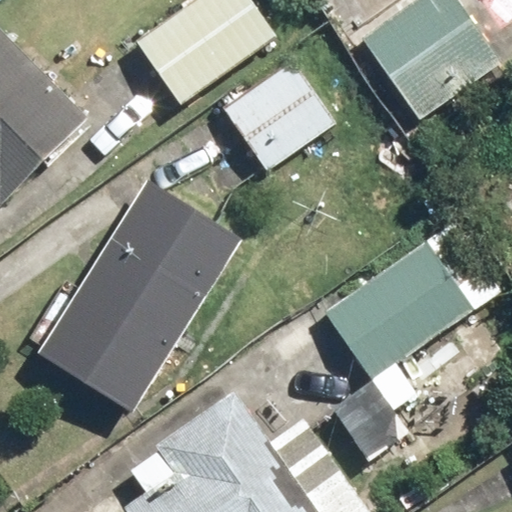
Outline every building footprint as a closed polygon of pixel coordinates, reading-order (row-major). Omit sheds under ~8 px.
[(243,0),(217,0),(156,41),(196,100),(275,47),(243,0)] [(426,0),(375,37),(430,114),(494,69),(444,0),(426,0)] [(0,206),(92,111),(0,22),(0,206)] [(229,108),(275,169),(337,123),(291,62),(229,108)] [(152,191),(44,351),(131,409),(239,249),(152,191)] [(426,258),(339,319),(374,368),(461,308),(426,258)] [(310,511),(238,406),(137,474),(163,511),(310,511)]
